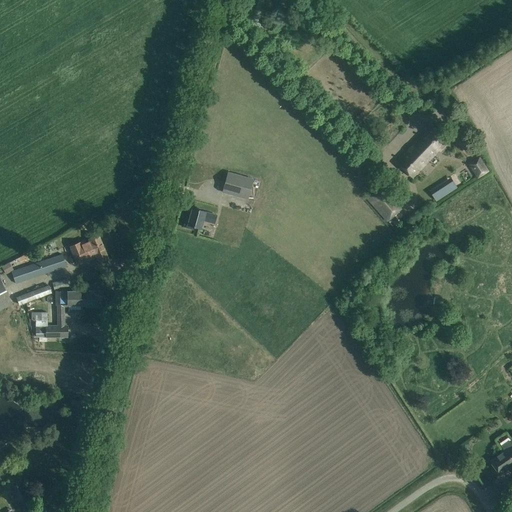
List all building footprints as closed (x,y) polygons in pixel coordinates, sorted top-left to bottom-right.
[(413,179),(448,142),(431,126),(396,163),(413,179)] [(480,158),(470,165),(478,177),(488,171),(480,158)] [(222,192),(248,198),(253,179),(227,172),(222,192)] [(381,185),(366,198),(387,221),(402,208),(381,185)] [(192,208),(190,216),(187,216),(184,227),(193,229),(193,226),(201,228),(203,221),(214,224),(217,215),(192,208)] [(108,257),(98,235),(88,239),(89,240),(81,244),(80,242),(69,246),(77,264),(96,256),(99,261),(108,257)] [(66,265),(62,253),(11,270),(15,282),(66,265)] [(69,286),(67,278),(52,283),(55,291),(69,286)] [(0,310),(12,304),(0,279),(0,310)] [(51,293),(48,285),(16,297),(19,305),(51,293)] [(86,305),(86,306),(101,306),(101,291),(80,292),(80,291),(68,291),(68,306),(86,305)] [(47,313),(31,314),(32,321),(35,321),(35,324),(36,337),(46,337),(67,337),(67,326),(65,326),(57,326),(47,326),(47,323),(47,313)] [(72,397),(70,404),(77,406),(77,407),(80,408),(83,400),(72,397)] [(511,445),(509,442),(502,447),(505,451),(490,461),(500,475),(505,471),(506,472),(507,471),(507,470),(510,468),(508,464),(511,460),(511,445)] [(29,494),(21,481),(10,488),(17,501),(29,494)]
